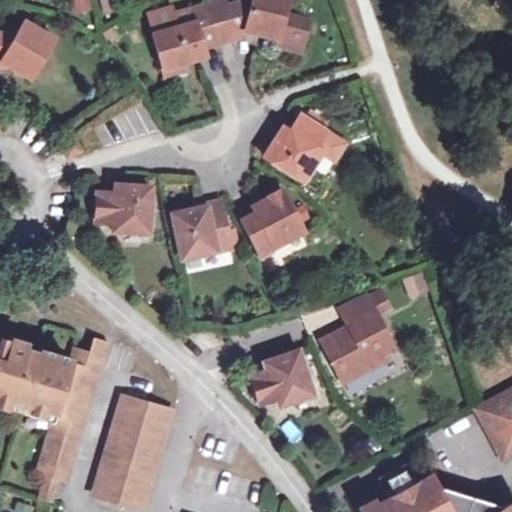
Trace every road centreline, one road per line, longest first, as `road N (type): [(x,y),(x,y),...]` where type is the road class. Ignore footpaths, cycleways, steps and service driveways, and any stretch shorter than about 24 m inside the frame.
road 1 (residential): [(27,224),(196,372),(309,511)]
road 2 (residential): [(36,183),(156,143),(201,158),(236,146),(254,110),(240,70)]
